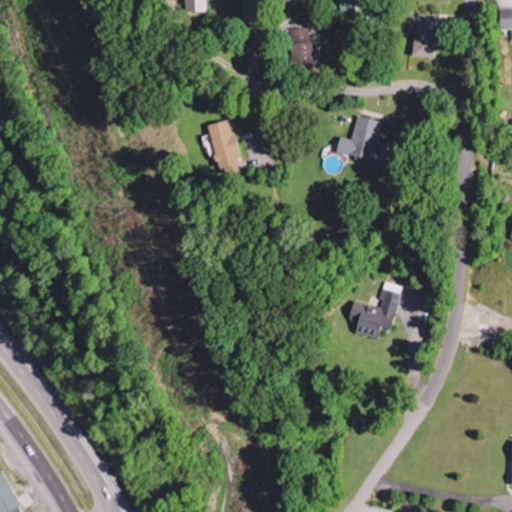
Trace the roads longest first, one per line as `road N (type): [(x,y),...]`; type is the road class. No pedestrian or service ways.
road 1 (residential): [(353,511),(448,354),(466,222),(472,0)]
road 2 (residential): [(471,91),(270,90),(253,66),(248,0)]
road 3 (trunk): [(114,511),(0,344)]
road 4 (trunk): [(0,406),(70,511)]
